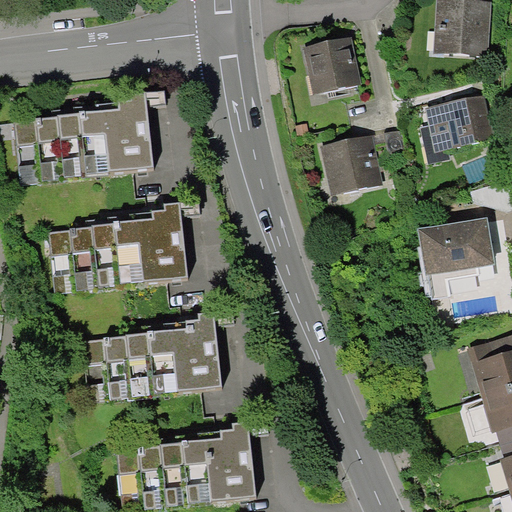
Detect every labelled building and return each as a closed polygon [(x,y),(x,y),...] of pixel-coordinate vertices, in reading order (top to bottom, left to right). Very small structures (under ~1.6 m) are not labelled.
[(490,59),(492,2),(439,0),(437,0),(436,35),(446,35),(444,58),(490,59)] [(363,90),(353,40),(305,50),(310,80),(319,78),(323,98),(363,90)] [(457,111),(433,115),(440,153),(495,142),(486,98),(456,103),(457,111)] [(48,186),(160,174),(153,110),(16,124),(19,147),(43,144),(48,186)] [(384,186),(374,136),(326,146),(331,176),(340,175),(344,195),(384,186)] [(81,297),(194,285),(187,221),(50,236),(52,258),(77,256),(81,297)] [(494,224),(428,233),(434,279),(451,277),(452,282),(485,278),(484,272),(500,270),(494,224)] [(113,404),(225,392),(219,329),(82,343),(84,366),(109,363),(113,404)] [(511,355),(478,365),(488,398),(511,391),(511,355)] [(497,432),(511,427),(511,391),(488,398),(497,432)] [(150,511),(183,511),(263,504),(256,440),(119,454),(121,477),(146,474),(150,511)]
